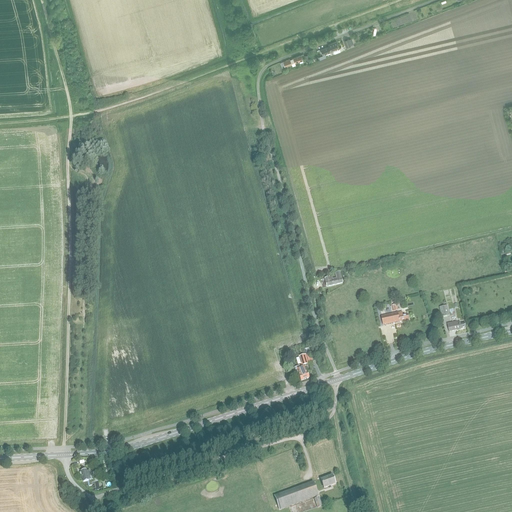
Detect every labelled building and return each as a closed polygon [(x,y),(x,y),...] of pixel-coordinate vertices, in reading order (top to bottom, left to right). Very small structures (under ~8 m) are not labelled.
[(344,40),(343,41),(346,47),(350,46),(350,45),(352,45),(353,44),(351,38),(348,39),(344,40)] [(327,47),(320,50),(322,55),(333,51),(334,54),(340,51),(339,49),(336,42),(329,44),(328,45),(329,47),(328,48),(327,47)] [(283,62),(284,67),(291,64),(294,63),(299,62),(300,63),(303,62),(301,55),(292,58),(293,59),(290,60),(289,59),(283,62)] [(332,277),(324,279),(326,287),(342,283),(339,272),(335,274),(336,278),(332,279),(332,277)] [(442,318),(449,316),(447,306),(439,308),(442,318)] [(409,320),(407,315),(403,316),(402,312),(381,317),(383,326),(409,320)] [(456,323),(456,322),(447,324),(449,332),(466,328),(464,323),(459,324),(459,323),(456,323)] [(305,355),(299,357),(301,366),(308,364),(308,363),(306,356),(305,355)] [(302,370),(301,368),(300,366),(294,368),(297,376),(299,375),(301,381),(309,378),(307,373),(306,373),(305,368),(302,370)] [(89,470),(81,472),(83,482),(88,481),(89,486),(92,485),(93,489),(94,489),(94,491),(100,490),(98,482),(95,482),(94,480),(91,480),(90,477),(89,470)] [(332,476),(320,480),(323,489),(335,485),(332,476)] [(313,483),(274,497),(279,510),(318,496),(313,483)] [(318,498),(313,500),(316,509),(321,507),(318,498)]
